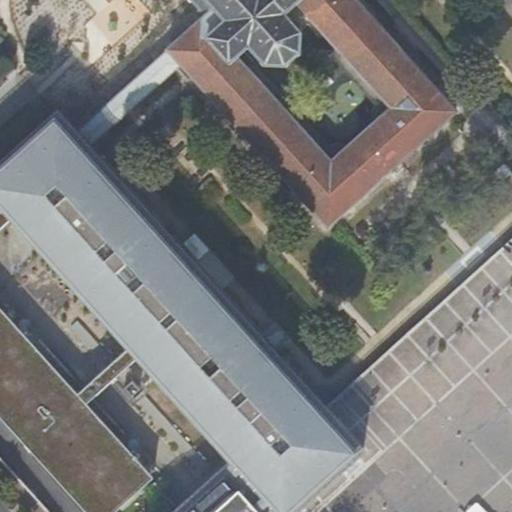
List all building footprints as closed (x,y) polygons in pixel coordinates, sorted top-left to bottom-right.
[(330,165),(235,60),(225,69),(190,33),(170,53),(185,69),(327,227),(456,112),(355,0),(297,0),(296,2),(392,109),(330,165)] [(225,69),(235,60),(248,47),(262,61),(259,64),(263,67),(266,64),(284,64),(287,67),(289,65),(287,62),(296,54),(299,57),(301,55),(298,52),(300,33),(303,30),(300,27),(297,30),(282,14),(296,2),(297,0),(190,0),(191,0),(194,0),(209,15),(190,33),(225,69)] [(185,69),(170,53),(81,131),(95,148),(185,69)] [(81,131),(60,108),(0,162),(0,206),(12,220),(26,236),(139,359),(152,374),(228,453),(282,511),(295,511),(363,451),(325,408),(95,148),(81,131)] [(0,259),(26,236),(12,220),(0,231),(0,259)] [(0,415),(88,511),(141,511),(167,489),(102,418),(90,404),(0,304),(0,415)] [(152,374),(139,359),(90,404),(102,418),(152,374)] [(282,511),(228,453),(163,511),(282,511)]
